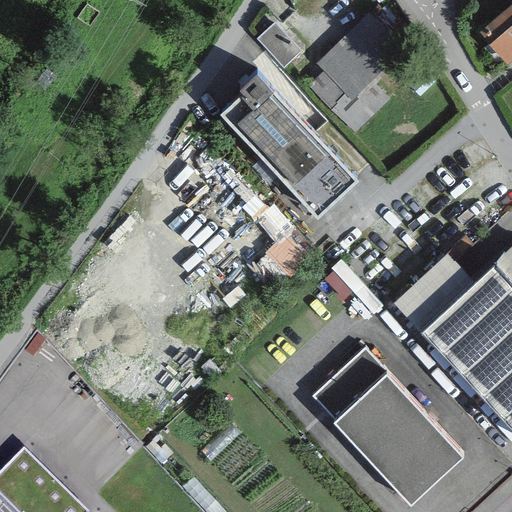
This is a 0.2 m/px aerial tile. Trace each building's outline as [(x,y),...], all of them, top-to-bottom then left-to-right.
[(511,0),(480,27),(506,57),(511,52),(511,0)] [(369,10),(316,60),(350,97),(403,47),(369,10)] [(275,19),(257,36),(283,64),(301,48),(275,19)] [(315,212),(357,174),(274,82),(273,82),(257,65),(239,81),(243,85),(220,106),(315,212)] [(274,211),(259,225),(280,247),(253,273),(275,295),(317,256),(274,211)] [(448,247),(393,297),(418,325),(423,321),(511,417),(511,240),(474,275),(448,247)] [(365,344),(313,392),(411,498),(463,450),(365,344)] [(82,511),(27,452),(0,477),(0,499),(12,511),(82,511)]
